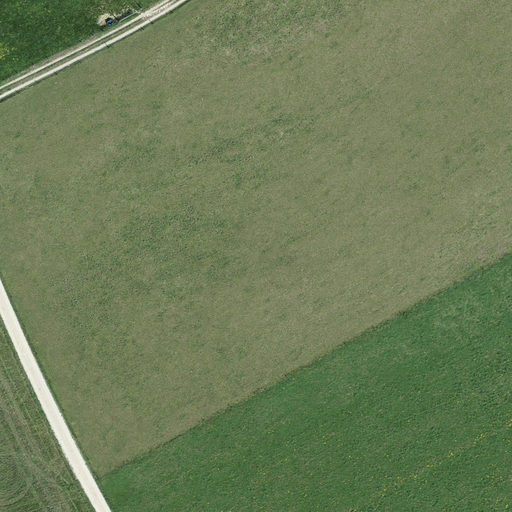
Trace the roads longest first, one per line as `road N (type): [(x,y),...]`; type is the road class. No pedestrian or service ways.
road 1 (track): [(0,296),(101,511)]
road 2 (track): [(173,0),(0,91)]
